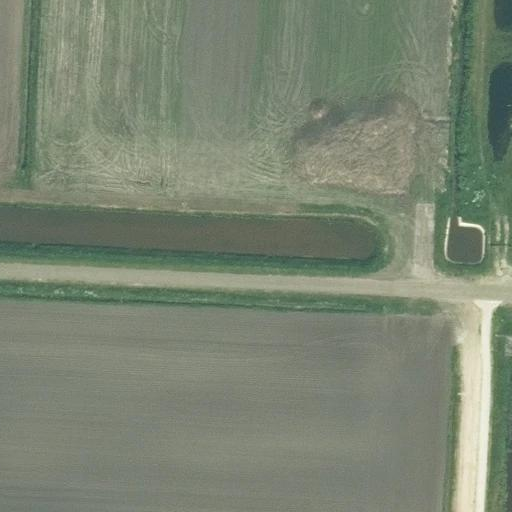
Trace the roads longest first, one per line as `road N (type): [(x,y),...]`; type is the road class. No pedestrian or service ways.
road 1 (unclassified): [(511,296),(0,271)]
road 2 (track): [(474,294),(461,511)]
